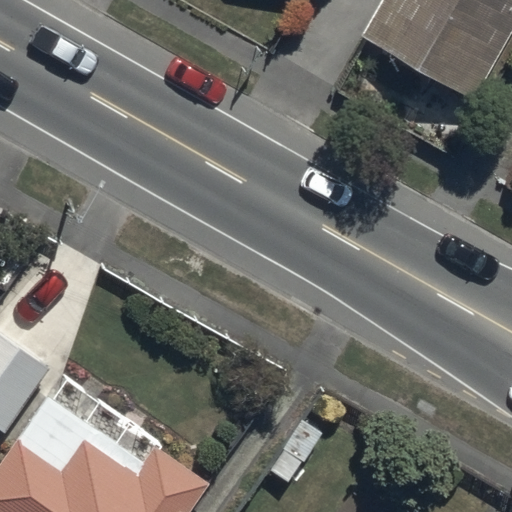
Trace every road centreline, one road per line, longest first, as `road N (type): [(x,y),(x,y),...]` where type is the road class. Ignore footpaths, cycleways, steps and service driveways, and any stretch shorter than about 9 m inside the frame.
road 1 (primary): [(511,342),(249,210)]
road 2 (primary): [(0,68),(249,210)]
